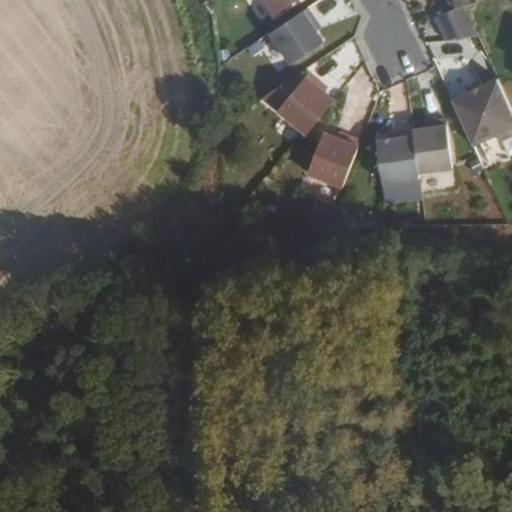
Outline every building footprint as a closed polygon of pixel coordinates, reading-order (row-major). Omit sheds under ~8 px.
[(266,0),(276,14),(297,0),(266,0)] [(476,32),(463,5),(436,17),(446,40),(476,32)] [(317,21),(309,8),(273,31),(294,62),(325,41),(317,30),(313,24),(317,21)] [(313,24),(317,30),(321,27),(317,21),(313,24)] [(279,110),(308,133),(335,100),(324,91),(319,86),(322,82),(310,72),(279,110)] [(470,93),(453,100),(474,146),(511,128),(511,110),(498,80),(481,88),(470,93)] [(319,86),(324,91),(328,87),(322,82),(319,86)] [(468,89),(470,93),(481,88),(480,84),(468,89)] [(414,129),(419,171),(453,166),(447,119),(431,121),(431,127),(426,128),(414,129)] [(419,171),(414,129),(398,131),(399,137),(378,140),(383,182),(420,177),(419,171)] [(309,172),(344,185),(362,140),(346,134),(345,139),(338,136),(326,131),(309,172)]
